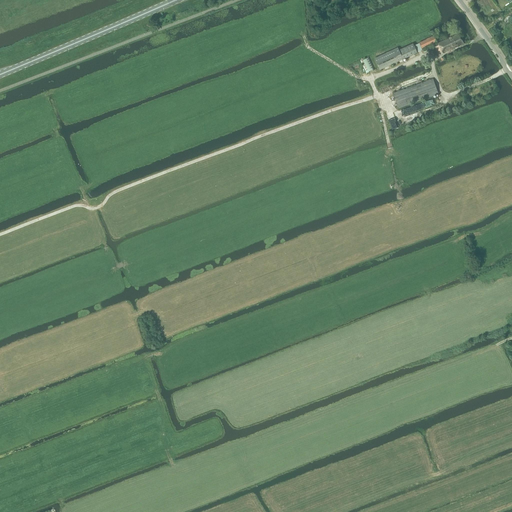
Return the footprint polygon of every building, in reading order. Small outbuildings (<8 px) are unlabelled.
[(463,44),(458,34),(448,39),(438,44),(439,45),(434,48),(437,54),(442,52),(443,54),(463,44)] [(437,43),(434,36),(419,43),(422,49),(435,44),(437,43)] [(413,44),(399,51),(403,60),(418,53),(413,44)] [(399,51),(398,48),(375,59),(380,70),(403,60),(399,51)] [(368,58),(361,61),(366,73),(374,70),(368,58)] [(438,94),(433,80),(393,94),(398,108),(438,94)]
